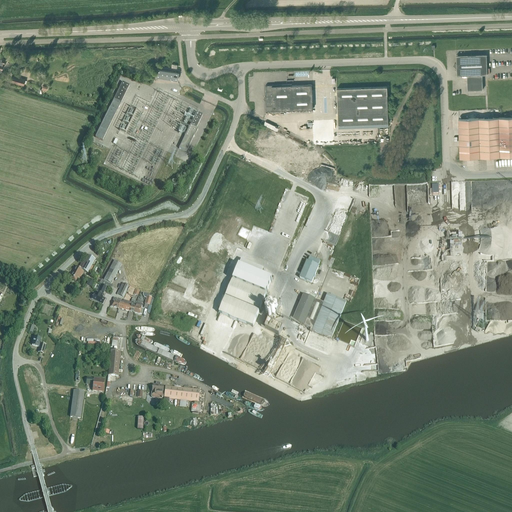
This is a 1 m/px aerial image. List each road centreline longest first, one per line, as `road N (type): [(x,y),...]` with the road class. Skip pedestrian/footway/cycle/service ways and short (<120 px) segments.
road 1 (unclassified): [(511,174),(466,175),(449,167),(443,79),(432,62),(266,65),(239,73)]
road 2 (unknown): [(448,217),(470,225),(473,270),(463,335),(455,347),(436,351),(415,343),(393,240),(399,224),(417,219)]
road 3 (unclassified): [(190,37),(511,26)]
road 4 (secondary): [(190,26),(511,16)]
road 5 (unclassified): [(42,291),(110,232),(192,210),(240,108)]
road 6 (secondary): [(190,26),(0,34)]
road 7 (unclassified): [(0,43),(190,37)]
road 8 (unclassified): [(50,511),(15,361)]
road 9 (unclassified): [(15,361),(42,372),(65,447),(23,465)]
